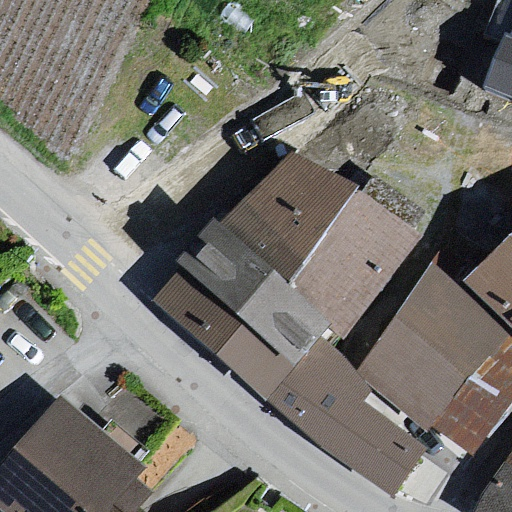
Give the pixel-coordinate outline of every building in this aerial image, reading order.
[(511,63),(501,101),(511,105),(511,63)] [(455,244),(320,157),(180,310),(310,424),(455,244)] [(511,271),(493,290),(511,308),(511,271)] [(511,331),(444,274),(365,383),(457,454),(511,368),(511,331)] [(157,481),(65,405),(0,488),(0,511),(159,511),(162,508),(145,493),(157,481)] [(486,511),(511,511),(511,476),(485,511),(486,511)]
